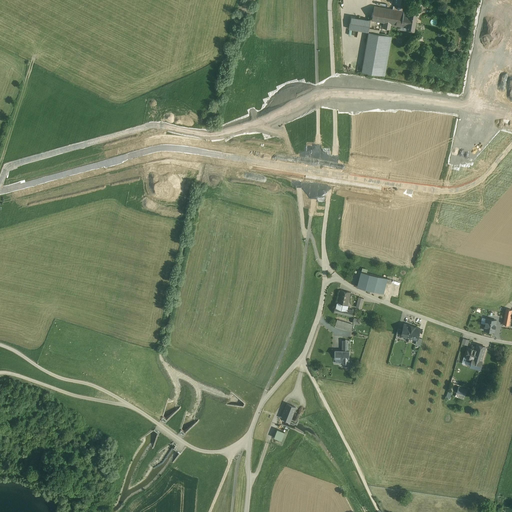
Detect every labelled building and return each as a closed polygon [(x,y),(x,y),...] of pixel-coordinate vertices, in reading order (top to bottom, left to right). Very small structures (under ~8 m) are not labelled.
[(404,11),(374,5),(371,21),(373,21),(373,20),(385,22),(391,23),(401,25),(404,11)] [(410,12),(404,11),(401,25),(407,26),(407,28),(414,29),(415,24),(417,11),(410,10),(410,12)] [(351,16),(349,28),(368,31),(371,19),(351,16)] [(388,35),(368,31),(362,71),(381,74),(388,35)] [(387,279),(361,272),(357,287),(383,294),(387,279)] [(350,294),(340,291),(338,302),(348,305),(350,294)] [(334,307),(333,312),(351,317),(352,312),(334,307)] [(505,316),(503,324),(509,325),(511,309),(506,308),(505,316)] [(486,318),(484,330),(494,332),(496,320),(486,318)] [(353,324),(337,320),(335,328),(351,332),(353,324)] [(404,330),(402,336),(403,336),(409,337),(412,326),(404,324),(404,326),(405,327),(404,330)] [(412,326),(409,337),(417,339),(417,340),(418,337),(420,328),(412,326)] [(334,362),(343,362),(343,364),(349,364),(348,341),(342,341),(342,351),(334,351),(334,362)] [(470,359),(471,354),(475,355),(474,360),(472,359),(469,367),(479,371),(486,347),(478,345),(476,351),(468,348),(465,358),(470,359)] [(467,389),(458,386),(454,396),(463,399),(467,389)] [(282,416),(282,417),(290,420),(296,407),(287,403),(282,416)] [(285,431),(277,428),(274,436),(281,439),(285,431)]
